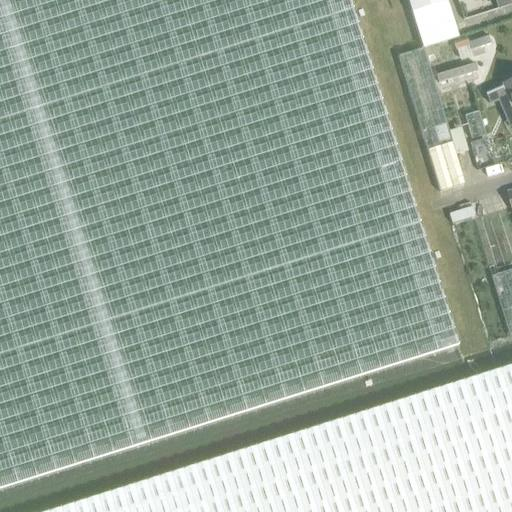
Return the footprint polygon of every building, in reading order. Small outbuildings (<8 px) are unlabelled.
[(0,0),(0,491),(456,348),(346,0),(0,0)] [(406,0),(411,13),(445,3),(444,0),(406,0)] [(487,35),(466,42),(469,51),(490,44),(487,35)] [(465,39),(453,43),(459,63),(472,59),(469,51),(466,42),(465,39)] [(454,157),(447,134),(421,48),(397,55),(439,193),(463,185),(454,157)] [(474,65),(434,76),(437,85),(476,73),(474,65)] [(511,127),(511,81),(501,86),(502,88),(486,95),(490,106),(499,102),(503,112),(505,111),(511,127)] [(478,113),(464,117),(471,140),(484,136),(478,113)] [(511,271),(492,278),(510,337),(511,336),(511,271)] [(511,511),(511,367),(56,511),(511,511)]
